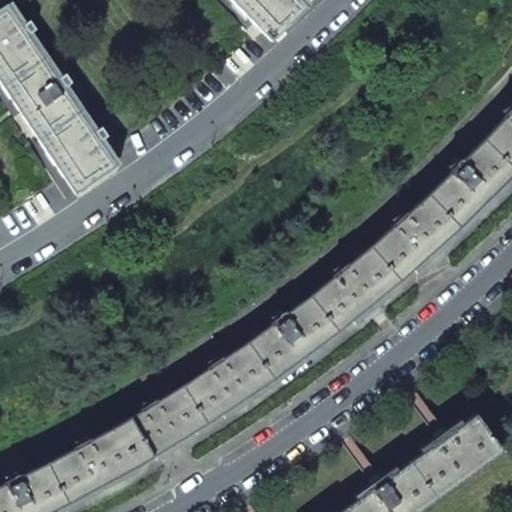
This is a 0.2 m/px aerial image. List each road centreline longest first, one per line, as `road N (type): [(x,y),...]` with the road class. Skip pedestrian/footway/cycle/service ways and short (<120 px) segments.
road 1 (residential): [(166,511),(410,343),(511,256)]
road 2 (residential): [(336,0),(189,133),(0,260)]
